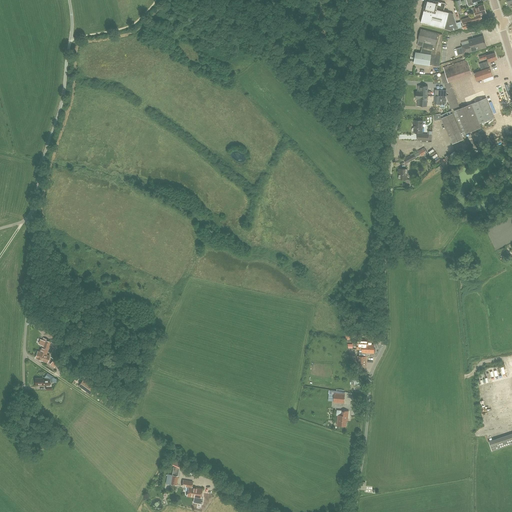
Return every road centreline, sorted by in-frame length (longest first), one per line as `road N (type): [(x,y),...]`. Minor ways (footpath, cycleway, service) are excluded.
road 1 (unclassified): [(355,511),(369,378),(384,342),(388,197)]
road 2 (unclassified): [(0,228),(31,212),(63,97),(68,0)]
road 3 (residential): [(388,197),(415,0)]
